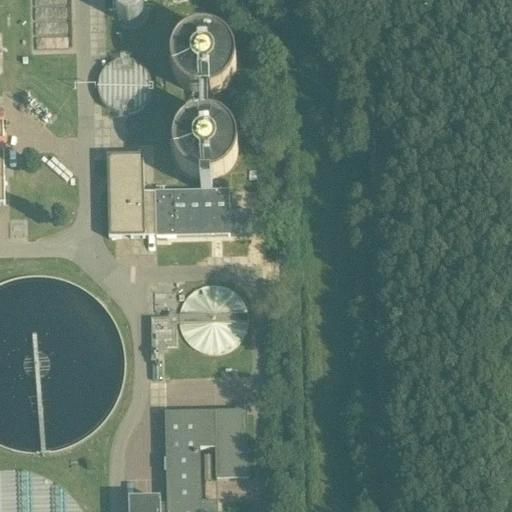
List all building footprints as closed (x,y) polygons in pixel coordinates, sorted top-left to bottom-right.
[(108,0),(109,20),(136,21),(136,0),(108,0)] [(198,97),(201,97),(202,117),(197,119),(194,120),(191,122),(188,123),(185,126),(183,128),(181,131),(179,134),(178,137),(177,140),(176,143),(175,146),(175,150),(175,153),(176,156),(177,160),(178,163),(180,166),(182,169),(184,171),(186,173),(189,176),(192,177),(195,179),(198,180),(201,181),(205,181),(208,181),(211,181),(215,180),(218,180),(221,178),(224,177),(227,175),(229,173),(232,170),(234,167),(236,165),(237,162),(238,158),(239,155),(239,152),(240,148),(239,145),(239,142),(238,139),(236,135),(235,132),(233,130),(231,127),(228,125),(226,123),(223,121),(220,119),(217,118),(213,117),(210,117),(209,97),(211,97),(214,96),(218,95),(221,93),(223,91),(226,89),(229,87),(231,84),(233,81),(234,78),(235,75),(236,72),(237,68),(237,65),(237,61),(236,58),(235,55),(234,52),(233,49),(231,46),(229,43),(226,41),(223,39),(221,37),(218,35),(214,34),(211,33),(208,32),(204,32),(201,32),(198,33),(194,34),(191,35),(188,37),(185,39),(182,41),(180,43),(178,46),(176,49),(175,52),(173,55),(172,58),(172,61),(172,65),(172,68),(172,72),(173,75),(175,78),(176,81),(178,84),(180,87),(183,89),(185,91),(188,93),(191,95),(194,96),(198,97)] [(117,68),(117,87),(103,87),(102,107),(125,108),(126,68),(117,68)] [(143,158),(107,159),(109,241),(145,240),(143,158)] [(202,193),(155,195),(155,241),(231,239),(230,193),(213,193),(212,182),(202,182),(202,193)] [(177,326),(181,338),(189,348),(199,355),(211,357),(223,356),(234,350),(243,341),(247,329),(248,317),(244,305),(237,295),(226,289),(214,286),(202,288),(191,293),(182,303),(178,314),(177,326)] [(171,322),(152,322),(152,363),(159,363),(159,354),(168,354),(168,350),(177,349),(177,326),(177,317),(170,317),(171,322)] [(160,505),(132,506),(131,511),(218,511),(218,505),(202,505),(201,452),(216,451),(217,483),(249,482),(248,417),(216,417),(216,415),(166,416),(168,506),(160,506),(160,505)] [(23,474),(0,473),(0,511),(79,511),(70,498),(48,482),(23,474)]
